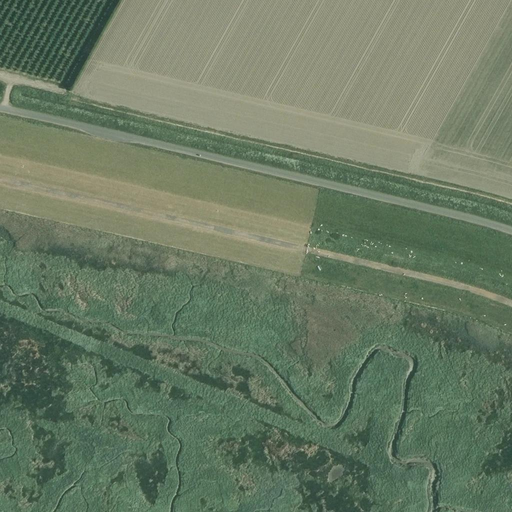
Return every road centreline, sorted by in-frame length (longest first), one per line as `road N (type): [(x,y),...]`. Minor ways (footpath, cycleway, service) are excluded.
road 1 (track): [(511,304),(472,285),(0,177)]
road 2 (unclassified): [(511,231),(0,109)]
